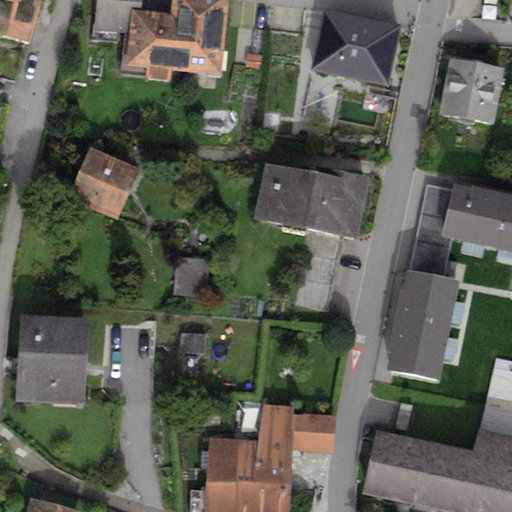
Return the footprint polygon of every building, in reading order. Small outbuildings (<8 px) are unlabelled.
[(0,0),(0,36),(30,44),(41,0),(0,0)] [(133,10),(140,11),(141,0),(96,0),(94,27),(92,27),(90,42),(119,45),(120,34),(125,34),(130,35),(133,10)] [(226,0),(173,0),(172,14),(140,11),(133,10),(130,35),(125,34),(121,74),(146,77),(146,80),(171,83),(172,70),(218,74),(226,0)] [(402,25),(323,9),(310,70),(389,87),(402,25)] [(503,69),(448,60),(439,116),(493,125),(503,69)] [(141,169),(90,148),(68,200),(117,222),(141,169)] [(317,171),(263,161),(252,221),(308,231),(342,237),(357,240),(369,177),(318,167),(317,171)] [(472,188),(454,184),(452,191),(441,237),(453,240),(511,253),(511,194),(473,185),(472,188)] [(441,237),(452,191),(427,186),(409,271),(445,279),(453,240),(441,237)] [(342,237),(308,231),(294,306),(328,312),(342,237)] [(209,260),(176,257),(173,298),(206,300),(209,260)] [(409,271),(407,270),(403,290),(400,290),(387,352),(391,353),(387,370),(439,381),(460,282),(445,279),(409,271)] [(89,318),(21,315),(17,401),(85,404),(89,318)] [(204,335),(181,334),(180,354),(204,355),(204,335)] [(511,363),(495,360),(479,430),(511,437),(511,363)] [(290,511),(294,453),(335,456),(338,415),(296,412),(296,405),(261,402),(258,443),(210,440),(209,454),(203,454),(202,469),(209,469),(207,493),(192,492),(190,511),(290,511)] [(412,406),(400,404),(395,430),(407,432),(412,406)] [(474,453),(377,431),(363,495),(437,511),(511,511),(511,437),(479,430),(474,453)] [(80,511),(30,497),(25,511),(80,511)]
